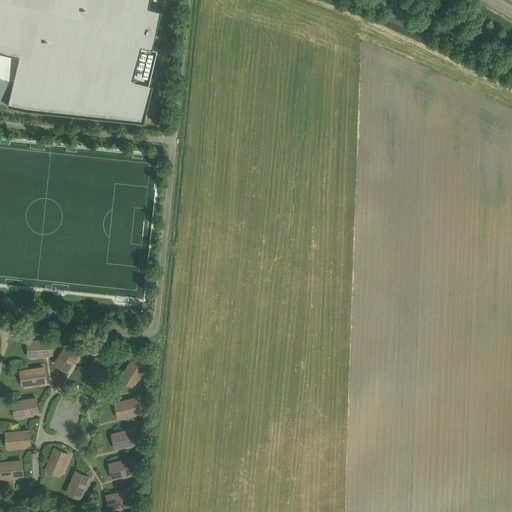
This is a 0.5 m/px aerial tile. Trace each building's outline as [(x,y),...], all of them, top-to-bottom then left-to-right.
[(0,0),(0,99),(8,102),(9,102),(27,106),(145,118),(154,81),(150,80),(158,45),(153,44),(162,7),(150,4),(150,0),(0,0)] [(28,341),(29,355),(52,354),(51,339),(28,341)] [(55,363),(68,370),(80,351),(67,344),(55,363)] [(112,359),(100,352),(88,371),(100,378),(112,359)] [(133,359),(121,378),(133,386),(145,367),(133,359)] [(43,367),(21,371),(23,385),(45,381),(43,367)] [(141,411),(137,397),(115,403),(119,417),(141,411)] [(36,398),(13,402),(16,416),(38,412),(36,398)] [(134,428),(112,434),(116,448),(138,442),(134,428)] [(28,430),(6,433),(8,447),(30,444),(28,430)] [(55,448),(46,469),(59,474),(68,454),(55,448)] [(132,458),(110,464),(113,478),(135,472),(132,458)] [(21,460),(0,462),(0,473),(0,477),(23,475),(21,460)] [(80,498),(89,477),(76,471),(67,492),(80,498)] [(129,490),(107,495),(110,509),(132,504),(129,490)]
